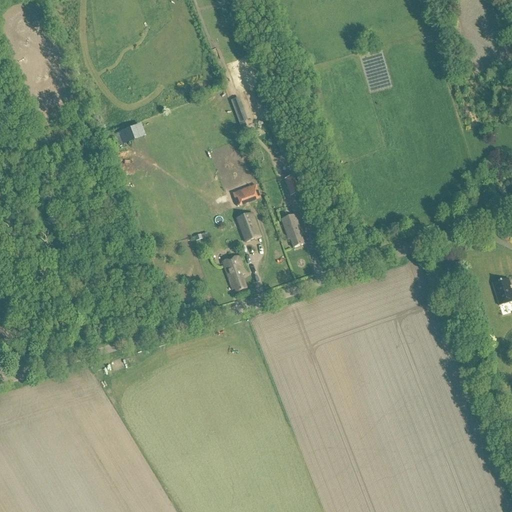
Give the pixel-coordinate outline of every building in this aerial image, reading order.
[(247,127),(245,123),(248,122),(244,111),(236,114),(241,129),(247,127)] [(108,139),(113,151),(123,147),(119,135),(111,138),(108,139)] [(277,145),(281,154),(286,152),(282,143),(277,145)] [(291,198),(301,195),(295,178),(285,181),(291,198)] [(233,195),(238,208),(261,200),(256,187),(233,195)] [(237,220),(246,245),(261,239),(252,215),(237,220)] [(306,246),(296,217),(282,222),(289,242),(291,242),(294,250),(306,246)] [(246,276),(239,258),(224,264),(234,292),(237,291),(238,294),(247,291),(241,277),(246,276)] [(511,305),(511,293),(509,282),(493,287),(499,309),(511,305)]
